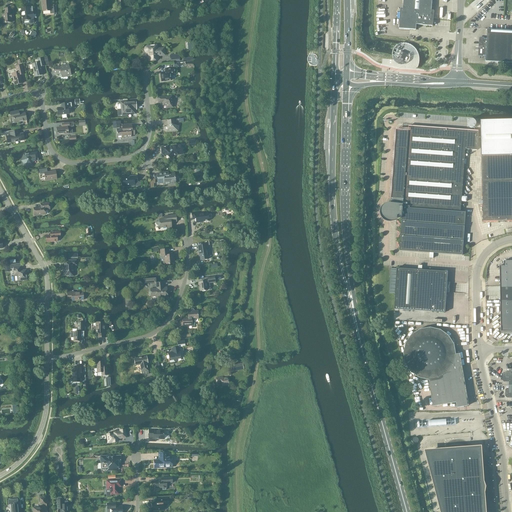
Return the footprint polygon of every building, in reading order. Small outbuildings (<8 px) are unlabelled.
[(50,7),(49,0),(41,0),(43,12),(50,11),(50,14),(54,14),(53,7),(50,7)] [(403,0),(403,9),(401,8),(399,29),(416,30),(416,25),(423,25),(423,26),(425,26),(426,26),(433,26),(434,11),(432,11),(432,0),(403,0)] [(29,14),(29,8),(21,8),(22,21),(30,20),(30,21),(30,22),(31,22),(32,22),(33,22),(33,21),(32,13),(29,14)] [(3,23),(11,23),(10,9),(4,9),(5,15),(3,15),(3,23)] [(486,61),(511,62),(511,30),(488,29),(487,39),(480,39),(479,56),(486,56),(486,61)] [(164,48),(158,49),(157,44),(147,46),(146,46),(145,47),(144,48),(144,49),(144,50),(144,51),(145,53),(146,53),(147,54),(149,54),(149,61),(158,60),(157,56),(159,55),(159,56),(164,55),(164,48)] [(398,50),(395,57),(403,61),(407,54),(398,50)] [(36,64),(32,65),(35,77),(43,75),(41,67),(44,66),(42,59),(39,59),(35,60),(36,64)] [(17,85),(18,85),(22,83),(20,75),(24,74),(22,65),(16,67),(17,73),(12,74),(13,80),(12,82),(14,84),(15,85),(16,85),(17,85)] [(71,75),(68,65),(61,67),(61,68),(54,67),(53,74),(58,74),(61,74),(61,75),(61,78),(66,79),(66,77),(71,75)] [(161,81),(171,80),(170,74),(175,74),(175,68),(165,69),(165,73),(160,73),(161,81)] [(173,108),(172,97),(158,98),(158,103),(159,103),(158,103),(163,102),(163,106),(166,105),(166,108),(173,108)] [(121,109),(117,110),(117,115),(135,114),(134,106),(136,106),(136,102),(121,103),(121,109)] [(61,108),(57,108),(58,116),(62,115),(62,119),(67,119),(66,115),(69,114),(68,108),(71,108),(71,103),(61,104),(61,108)] [(10,113),(11,118),(10,118),(11,124),(15,123),(26,120),(25,113),(19,114),(18,111),(10,113)] [(511,119),(482,121),(484,221),(511,220),(511,119)] [(166,133),(178,131),(179,126),(175,126),(174,120),(167,121),(167,126),(164,128),(166,133)] [(62,127),(57,128),(57,135),(74,133),(73,126),(75,126),(74,122),(62,124),(62,127)] [(134,135),(134,128),(132,128),(131,125),(122,126),(122,129),(116,130),(116,138),(131,137),(131,135),(134,135)] [(380,213),(380,214),(380,215),(380,216),(380,217),(381,217),(381,218),(381,219),(382,219),(382,220),(383,220),(383,221),(384,221),(385,222),(386,222),(387,222),(387,223),(388,223),(397,221),(397,218),(397,216),(402,217),(399,251),(430,253),(429,258),(433,258),(434,253),(463,255),(466,213),(466,212),(462,212),(463,208),(461,207),(461,202),(466,202),(466,197),(462,197),(465,149),(477,150),(479,131),(409,126),(408,131),(396,130),(391,198),(391,204),(389,204),(388,204),(387,204),(386,204),(385,204),(385,205),(384,205),(383,206),(382,207),(382,208),(381,208),(381,209),(380,210),(380,211),(380,212),(380,213)] [(6,134),(1,134),(1,136),(6,136),(6,138),(7,143),(10,143),(24,140),(23,135),(23,133),(19,134),(18,131),(6,134)] [(177,146),(173,146),(173,147),(170,147),(169,149),(167,147),(161,147),(162,154),(164,155),(165,154),(167,156),(166,157),(168,159),(169,158),(171,160),(174,156),(175,155),(182,155),(181,150),(182,150),(182,146),(177,146)] [(25,166),(32,165),(33,161),(37,161),(37,158),(38,158),(37,152),(23,155),(21,161),(25,166)] [(47,172),(47,169),(39,170),(40,175),(44,174),(45,181),(57,179),(56,174),(55,175),(54,171),(47,172)] [(174,175),(174,174),(170,174),(170,175),(168,175),(168,174),(167,174),(166,174),(166,175),(164,176),(164,174),(157,175),(158,181),(164,180),(164,181),(165,181),(165,184),(166,184),(167,184),(168,184),(169,183),(175,183),(174,174),(174,175)] [(137,182),(137,176),(129,177),(130,177),(121,178),(122,185),(126,185),(127,186),(127,187),(128,187),(129,187),(130,187),(138,187),(139,186),(140,185),(140,183),(139,182),(138,182),(137,182)] [(34,216),(45,215),(45,210),(50,210),(49,203),(40,204),(41,207),(34,208),(34,216)] [(199,214),(198,212),(192,213),(192,220),(196,219),(196,223),(201,223),(201,222),(208,221),(208,213),(199,214)] [(165,219),(159,220),(158,220),(156,221),(156,222),(156,224),(157,225),(159,226),(160,226),(160,228),(166,227),(167,229),(171,228),(171,222),(176,222),(176,215),(165,216),(165,219)] [(47,242),(57,242),(57,237),(60,237),(60,231),(52,232),(53,235),(46,236),(47,242)] [(208,259),(206,245),(197,246),(199,254),(199,253),(200,261),(208,259)] [(169,255),(167,254),(167,253),(168,253),(168,249),(160,250),(161,257),(164,256),(165,265),(169,264),(169,265),(170,265),(170,264),(175,263),(174,255),(169,255)] [(73,272),(72,265),(76,265),(76,261),(68,261),(68,264),(64,264),(64,271),(63,271),(64,276),(69,276),(69,277),(74,276),(73,272)] [(500,266),(501,328),(501,334),(511,333),(511,261),(504,262),(504,266),(500,266)] [(16,267),(16,264),(10,265),(10,269),(13,269),(14,275),(13,275),(14,282),(19,282),(19,281),(27,280),(26,270),(21,271),(20,267),(16,267)] [(396,294),(395,309),(445,313),(446,303),(448,272),(422,270),(422,269),(422,266),(418,266),(418,269),(418,270),(398,269),(396,294)] [(210,289),(209,283),(212,283),(211,281),(215,280),(214,277),(207,278),(204,278),(205,281),(199,282),(200,291),(207,290),(210,289)] [(164,290),(163,288),(163,283),(156,283),(156,289),(150,289),(150,290),(149,291),(148,292),(148,293),(149,295),(150,296),(151,296),(151,297),(155,297),(156,299),(168,297),(167,290),(164,290)] [(74,293),(74,291),(67,292),(68,299),(72,299),(72,301),(83,300),(83,292),(74,293)] [(188,319),(182,320),(183,324),(183,327),(187,326),(192,326),(194,326),(194,319),(198,319),(198,311),(194,311),(194,310),(193,310),(192,309),(191,309),(191,310),(191,311),(188,312),(188,319)] [(83,330),(83,323),(78,323),(78,332),(74,332),(74,333),(71,333),(71,338),(74,338),(74,341),(80,341),(80,330),(83,330)] [(104,331),(104,323),(96,323),(96,331),(98,331),(98,338),(106,338),(106,331),(104,331)] [(448,335),(440,329),(430,327),(420,329),(411,335),(406,344),(404,353),(405,364),(411,372),(420,378),(428,380),(433,405),(457,401),(458,407),(468,406),(461,366),(462,366),(459,352),(458,352),(458,351),(458,350),(457,350),(457,349),(457,348),(457,347),(457,346),(457,345),(458,345),(458,344),(454,345),(454,344),(454,343),(456,342),(452,336),(450,338),(448,335)] [(170,360),(173,360),(174,361),(175,362),(177,362),(178,360),(178,359),(181,358),(179,351),(178,348),(172,349),(173,352),(168,353),(170,360)] [(148,371),(147,364),(148,363),(146,357),(134,359),(135,366),(140,365),(141,372),(148,371)] [(103,367),(103,362),(97,362),(97,373),(102,373),(102,375),(107,375),(107,367),(103,367)] [(72,382),(80,382),(80,374),(82,374),(81,367),(74,367),(74,372),(72,372),(72,382)] [(223,378),(223,376),(215,378),(216,384),(221,383),(221,386),(229,385),(228,377),(223,378)] [(164,439),(164,431),(156,431),(156,430),(149,429),(149,437),(149,442),(155,442),(155,439),(164,439)] [(121,437),(125,436),(125,430),(120,431),(120,432),(114,433),(114,434),(107,435),(108,443),(117,442),(117,438),(121,438),(121,437)] [(486,488),(484,482),(482,447),(424,451),(440,511),(486,511),(485,491),(486,488)] [(167,457),(167,453),(159,453),(160,460),(154,460),(154,468),(172,467),(172,457),(167,457)] [(114,456),(113,456),(100,456),(100,461),(101,461),(101,469),(106,469),(107,471),(116,471),(116,469),(118,469),(119,468),(119,467),(119,466),(118,466),(118,465),(117,465),(117,463),(120,463),(120,456),(114,456)] [(166,490),(166,488),(166,484),(172,483),(172,478),(161,478),(161,481),(155,481),(155,488),(162,488),(162,490),(166,490)] [(107,485),(106,485),(107,495),(118,494),(118,487),(121,487),(121,480),(106,481),(107,485)] [(58,500),(57,500),(57,508),(60,508),(60,511),(68,511),(68,505),(64,505),(64,500),(63,500),(63,499),(62,498),(59,498),(58,499),(58,500)] [(18,511),(17,499),(8,500),(8,506),(11,506),(11,511),(18,511)] [(152,511),(164,510),(163,504),(168,504),(167,499),(156,500),(156,503),(152,504),(152,511)] [(115,503),(107,504),(107,509),(109,509),(108,511),(122,511),(122,507),(118,507),(118,506),(115,506),(115,503)]
